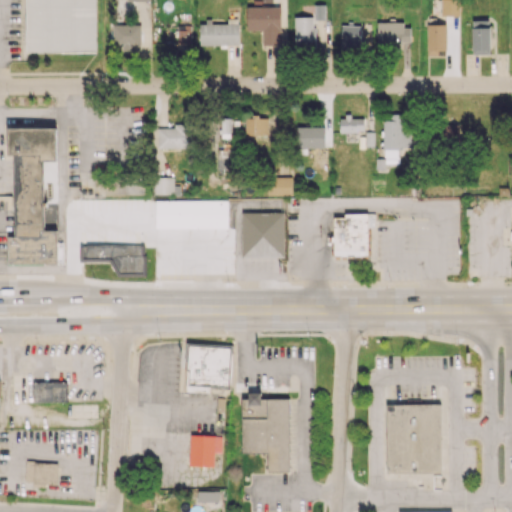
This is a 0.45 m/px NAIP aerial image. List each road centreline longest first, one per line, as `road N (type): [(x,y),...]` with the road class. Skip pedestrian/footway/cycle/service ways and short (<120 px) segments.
road 1 (primary): [(0,324),(511,321)]
road 2 (residential): [(511,84),(0,85)]
road 3 (primary): [(511,296),(0,296)]
road 4 (residential): [(124,296),(112,511)]
road 5 (residential): [(350,297),(337,511)]
